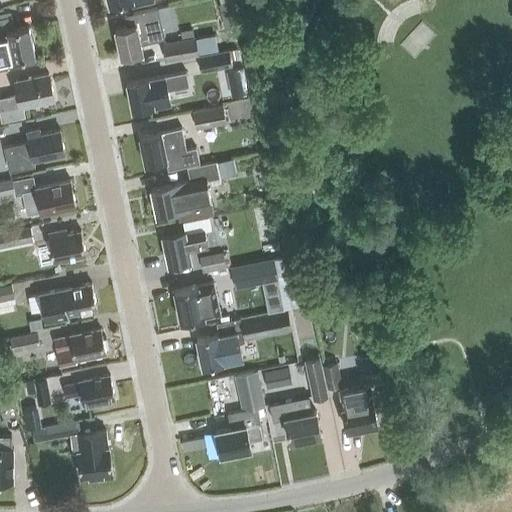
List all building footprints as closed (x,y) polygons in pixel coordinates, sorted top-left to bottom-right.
[(140,44),(163,39),(157,8),(124,15),(127,27),(115,30),(121,58),(142,53),(140,44)] [(0,18),(0,62),(34,56),(27,26),(14,29),(11,16),(0,18)] [(415,54),(437,34),(425,22),(404,43),(415,54)] [(198,55),(195,36),(162,43),(166,61),(198,55)] [(232,66),(229,50),(197,56),(201,72),(232,66)] [(223,70),(224,94),(249,93),(247,68),(223,70)] [(186,72),(164,76),(148,79),(127,83),(132,110),(169,103),(167,89),(188,85),(186,72)] [(21,107),(54,100),(48,74),(15,81),(18,95),(0,98),(0,108),(2,119),(23,114),(21,107)] [(226,123),(222,105),(192,110),(195,128),(226,123)] [(26,131),(28,141),(2,146),(8,171),(34,166),(33,160),(64,153),(59,129),(39,134),(38,128),(26,131)] [(196,147),(185,149),(181,128),(161,132),(160,132),(139,137),(146,165),(166,160),(168,169),(199,162),(196,147)] [(213,213),(211,201),(206,179),(220,176),(217,161),(188,168),(190,180),(151,189),(157,216),(178,211),(179,220),(213,213)] [(0,194),(14,191),(11,178),(0,180),(0,194)] [(40,214),(76,207),(70,180),(35,187),(35,189),(22,192),(26,214),(40,212),(40,214)] [(0,247),(33,240),(30,226),(0,231),(0,247)] [(53,261),(85,254),(80,231),(66,234),(65,230),(47,234),(53,261)] [(188,249),(205,246),(203,233),(185,236),(184,232),(163,236),(169,264),(190,259),(188,249)] [(231,266),(234,284),(257,279),(258,282),(278,278),(274,257),(231,266)] [(220,314),(213,282),(198,286),(198,285),(174,289),(181,322),(220,314)] [(0,312),(16,309),(10,283),(0,285),(0,312)] [(67,317),(66,314),(96,308),(91,284),(60,290),(60,291),(40,295),(43,306),(42,306),(45,321),(67,317)] [(292,330),(287,308),(240,318),(245,340),(292,330)] [(43,328),(41,318),(29,320),(31,330),(43,328)] [(76,362),(75,359),(105,354),(101,329),(69,335),(69,336),(54,339),(59,366),(76,362)] [(242,357),(237,329),(196,337),(202,366),(225,361),(242,357)] [(40,345),(36,331),(8,337),(12,352),(40,345)] [(383,367),(377,351),(363,356),(368,372),(383,367)] [(328,395),(319,356),(304,359),(312,399),(328,395)] [(342,385),(337,361),(323,364),(328,388),(342,385)] [(292,380),(288,364),(260,371),(263,386),(292,380)] [(234,375),(242,410),(228,413),(231,428),(215,431),(220,456),(251,449),(249,441),(263,438),(256,407),(265,406),(257,370),(234,375)] [(83,405),(114,399),(110,375),(79,382),(63,386),(66,397),(81,394),(83,405)] [(51,402),(46,377),(25,381),(27,393),(36,392),(38,404),(51,402)] [(346,430),(377,424),(372,402),(364,403),(361,387),(340,391),(343,407),(342,408),(346,430)] [(285,416),(290,441),(320,435),(316,410),(311,411),(309,399),(290,402),(292,415),(285,416)] [(81,433),(78,419),(32,428),(34,441),(81,433)] [(99,479),(112,477),(109,448),(107,448),(105,431),(93,432),(95,450),(78,452),(80,477),(98,475),(99,479)] [(0,481),(12,482),(12,449),(10,449),(10,437),(0,436),(0,481)]
